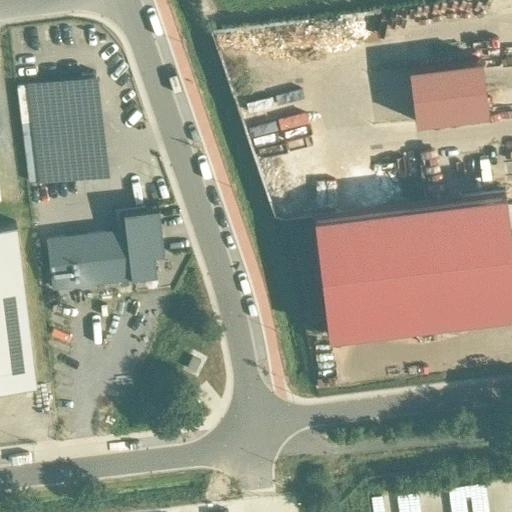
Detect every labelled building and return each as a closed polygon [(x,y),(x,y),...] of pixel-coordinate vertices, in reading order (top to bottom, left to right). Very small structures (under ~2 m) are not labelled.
[(481,57),(409,66),(416,119),(488,110),(481,57)] [(95,71),(27,79),(39,179),(107,171),(95,71)] [(511,243),(505,187),(312,211),(327,332),(511,308),(511,243)] [(157,204),(123,209),(125,227),(131,273),(156,270),(154,251),(163,250),(157,204)] [(15,219),(0,220),(0,384),(35,380),(15,219)] [(125,227),(48,237),(54,283),(131,273),(125,227)] [(367,504),(409,503),(409,489),(367,490),(367,504)]
